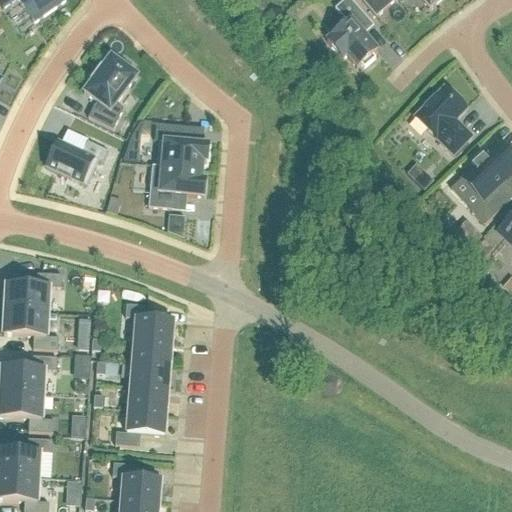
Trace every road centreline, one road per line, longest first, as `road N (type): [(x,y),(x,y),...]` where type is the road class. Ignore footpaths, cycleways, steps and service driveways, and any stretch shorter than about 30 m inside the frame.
road 1 (residential): [(113,3),(239,121),(226,285)]
road 2 (residential): [(225,294),(497,458)]
road 3 (residential): [(0,223),(120,253),(225,294)]
road 4 (residential): [(208,511),(225,294)]
road 5 (residential): [(0,181),(37,97),(113,3)]
